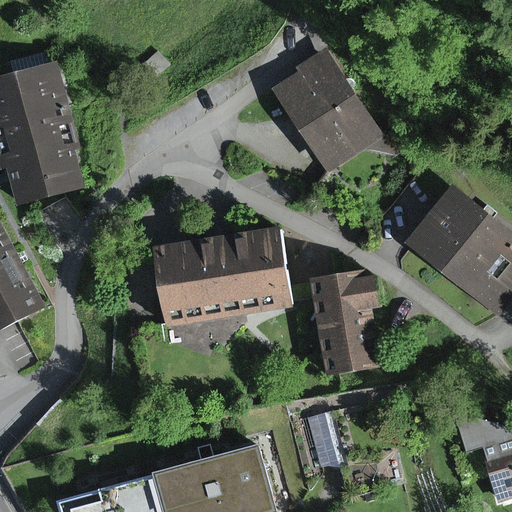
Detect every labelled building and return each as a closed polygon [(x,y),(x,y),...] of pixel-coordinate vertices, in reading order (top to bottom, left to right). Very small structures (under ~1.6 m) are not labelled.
[(344,169),(378,146),(404,153),(409,133),(389,128),(335,50),(285,84),(344,169)] [(100,184),(90,146),(93,145),(68,58),(0,77),(0,115),(15,167),(22,165),(33,203),(100,184)] [(511,222),(461,181),(447,198),(417,234),(423,239),(511,313),(511,222)] [(58,304),(10,210),(0,214),(0,324),(3,332),(26,320),(58,304)] [(307,302),(306,300),(325,295),(323,280),(303,283),(291,227),(190,249),(182,250),(174,252),(162,255),(179,334),(307,302)] [(377,267),(322,274),(323,280),(325,295),(335,373),(390,366),(383,308),(397,306),(393,274),(379,276),(377,267)] [(350,461),(334,411),(314,417),(330,467),(350,461)] [(511,435),(492,442),(510,499),(511,497),(511,435)] [(74,511),(282,511),(292,509),(271,439),(70,499),(74,511)]
